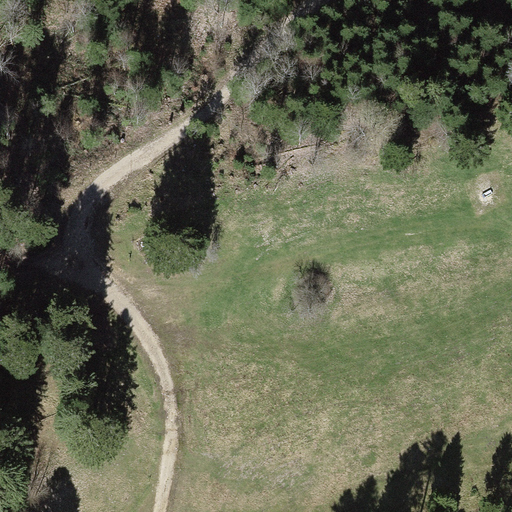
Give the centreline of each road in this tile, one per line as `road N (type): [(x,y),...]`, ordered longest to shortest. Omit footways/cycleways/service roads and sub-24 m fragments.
road 1 (track): [(93,256),(142,280),(172,283),(449,228),(511,234)]
road 2 (track): [(323,0),(192,121),(104,187),(86,219),(83,238),(93,256)]
road 3 (track): [(93,256),(149,329),(162,362),(171,432),(164,490)]
